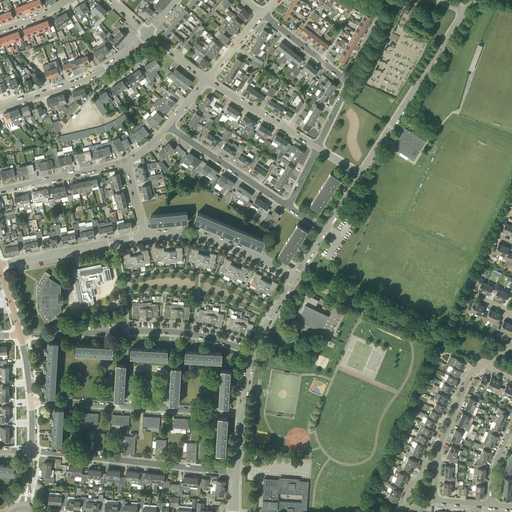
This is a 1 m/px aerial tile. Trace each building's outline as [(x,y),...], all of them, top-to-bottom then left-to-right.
[(33,0),(34,1),(37,8),(43,6),(40,0),(33,0)] [(88,8),(91,6),(91,3),(89,0),(88,0),(80,5),(86,16),(86,17),(89,15),(87,12),(90,11),(88,8)] [(156,0),(155,2),(156,3),(154,6),(161,12),(170,0),(156,0)] [(197,5),(197,4),(192,0),(188,5),(193,9),(195,11),(199,6),(197,5)] [(335,13),(337,10),(339,6),(343,1),(341,0),(335,0),(332,7),(335,9),(333,12),(330,17),(332,18),(335,13)] [(34,1),(28,3),(30,10),(37,8),(34,1)] [(343,1),(339,6),(344,9),(342,14),(348,4),(343,1)] [(17,2),(14,4),(18,15),(24,13),(22,5),(19,6),(17,2)] [(289,7),(295,10),(298,5),(292,2),(289,7)] [(30,10),(28,3),(22,5),(24,13),(30,10)] [(95,15),(103,7),(98,3),(96,5),(94,4),(91,7),(92,8),(90,11),(92,12),(90,14),(93,17),(95,15)] [(240,11),(238,14),(245,20),(249,15),(245,11),(246,11),(243,8),(238,4),(236,7),(240,11)] [(350,13),(353,7),(348,4),(342,14),(345,16),(344,17),(347,18),(350,13)] [(74,8),(77,14),(79,12),(82,18),(86,16),(80,5),(74,8)] [(14,18),(10,6),(7,8),(8,11),(5,13),(8,20),(14,18)] [(103,16),(105,14),(107,12),(103,7),(95,15),(98,19),(94,24),(97,27),(105,18),(103,16)] [(154,12),(148,7),(146,10),(144,8),(140,12),(142,14),(143,13),(149,18),(150,17),(149,17),(154,12)] [(292,16),(295,10),(289,7),(286,12),(292,16)] [(363,13),(359,10),(355,8),(352,14),(360,19),(361,17),(355,13),(356,12),(362,15),(363,13)] [(187,20),(190,15),(184,9),(180,14),(185,18),(187,20)] [(237,29),(241,24),(235,18),(237,16),(228,9),(226,12),(232,17),(228,21),(237,29)] [(67,12),(61,15),(64,22),(66,26),(72,23),(67,12)] [(292,23),(295,19),(295,18),(292,16),(286,12),(283,18),(292,23)] [(176,19),(181,23),(185,18),(180,14),(176,19)] [(365,14),(362,20),(368,23),(371,17),(365,14)] [(64,22),(61,15),(55,19),(60,29),(66,26),(64,22)] [(172,24),(177,28),(181,23),(176,19),(172,24)] [(219,26),(221,28),(225,31),(227,29),(233,34),(237,29),(228,21),(225,19),(223,22),(221,24),(219,26)] [(364,29),(368,23),(362,20),(360,23),(353,19),(351,21),(355,23),(358,25),(364,29)] [(44,30),(48,28),(49,32),(52,31),(51,27),(48,20),(42,22),(44,30)] [(79,23),(78,21),(74,24),(79,32),(83,29),(79,23)] [(36,25),(38,32),(42,31),(44,30),(42,22),(36,25)] [(116,23),(114,25),(117,28),(112,34),(111,34),(120,42),(126,36),(118,29),(120,27),(116,23)] [(306,36),(310,30),(312,27),(307,23),(305,26),(305,27),(301,32),(306,36)] [(168,28),(173,32),(177,28),(172,24),(168,28)] [(38,32),(36,25),(29,27),(32,34),(38,32)] [(106,41),(101,33),(99,31),(95,25),(92,27),(94,29),(95,29),(97,32),(96,33),(97,35),(98,34),(99,35),(98,35),(101,38),(104,42),(106,41)] [(319,32),(321,30),(324,26),(322,25),(319,28),(310,39),(315,43),(319,38),(322,34),(319,32)] [(361,35),(364,29),(358,25),(355,31),(361,35)] [(109,31),(106,34),(104,31),(105,31),(101,26),(98,29),(101,33),(102,33),(105,37),(107,36),(108,37),(108,38),(116,46),(120,42),(111,34),(112,34),(109,31)] [(312,27),(310,30),(306,36),(310,39),(319,28),(317,26),(315,28),(313,26),(312,27)] [(23,29),(27,40),(30,39),(29,36),(32,34),(29,27),(23,29)] [(175,34),(173,32),(168,28),(164,33),(169,37),(171,39),(175,34)] [(226,32),(225,31),(221,28),(219,31),(220,32),(217,36),(219,38),(219,39),(225,43),(229,38),(224,34),(226,32)] [(260,34),(266,38),(269,32),(263,29),(260,34)] [(20,43),(23,42),(19,31),(12,33),(15,41),(19,39),(20,43)] [(48,38),(48,39),(49,42),(58,38),(55,31),(52,32),(53,35),(51,35),(51,37),(48,38)] [(357,40),(361,35),(355,31),(352,37),(357,40)] [(15,41),(12,33),(6,36),(9,43),(15,41)] [(266,38),(260,34),(257,40),(263,43),(266,38)] [(9,43),(6,36),(0,38),(3,45),(9,43)] [(354,46),(357,40),(352,37),(348,43),(354,46)] [(320,47),(324,42),(319,38),(315,43),(320,47)] [(263,43),(257,40),(254,45),(259,48),(263,43)] [(351,52),(354,46),(348,43),(347,45),(343,43),(343,44),(337,40),(335,43),(338,44),(341,46),(345,48),(351,52)] [(90,52),(93,50),(90,46),(88,41),(85,43),(87,47),(90,52)] [(205,55),(207,53),(213,58),(217,53),(211,48),(208,46),(206,48),(203,46),(203,47),(196,41),(193,45),(194,46),(205,55)] [(221,48),(215,42),(215,43),(212,41),(211,43),(213,45),(211,48),(217,53),(221,48)] [(277,47),(275,49),(276,49),(275,50),(280,54),(282,51),(286,46),(281,42),(277,47)] [(329,46),(324,42),(320,47),(325,51),(329,46)] [(100,48),(104,55),(110,51),(105,43),(102,45),(103,46),(100,48)] [(477,44),(470,69),(474,70),(481,45),(477,44)] [(249,53),(254,56),(256,54),(259,55),(262,50),(259,48),(254,45),(249,53)] [(194,52),(200,57),(197,61),(205,68),(209,62),(203,57),(205,56),(205,55),(194,46),(191,49),(195,52),(194,52)] [(282,51),(285,53),(278,62),(281,64),(292,50),(286,46),(282,51)] [(98,59),(104,55),(100,48),(97,50),(96,49),(93,51),(98,59)] [(338,52),(341,54),(347,58),(351,52),(345,48),(342,54),(338,52)] [(292,50),(281,64),(279,67),(281,68),(288,60),(290,57),(293,59),(297,54),(292,50)] [(84,56),(81,58),(84,65),(90,63),(87,55),(86,51),(83,52),(84,56)] [(75,52),(72,53),(74,57),(75,60),(78,67),(84,65),(81,58),(78,59),(75,52)] [(347,58),(341,54),(338,52),(336,56),(339,58),(338,60),(344,63),(347,58)] [(297,54),(293,59),(290,63),(294,65),(290,70),(292,71),(290,74),(292,76),(293,75),(295,74),(299,68),(296,66),(298,64),(302,59),(297,54)] [(263,62),(254,56),(253,59),(261,65),(263,62)] [(156,58),(150,62),(156,71),(161,67),(160,64),(156,58)] [(246,63),(243,62),(237,58),(234,63),(240,67),(242,68),(246,63)] [(69,62),(66,63),(64,59),(61,61),(63,64),(66,72),(72,70),(69,62)] [(260,68),(261,65),(253,59),(251,62),(260,68)] [(56,62),(49,64),(51,69),(54,76),(60,74),(57,67),(60,66),(58,60),(55,61),(56,62)] [(78,67),(75,60),(69,62),(72,70),(78,67)] [(145,66),(149,71),(151,70),(153,73),(156,71),(150,62),(145,66)] [(276,70),(279,65),(274,62),(271,66),(276,70)] [(231,69),(237,72),(240,67),(234,63),(231,69)] [(307,63),(302,70),(301,70),(306,75),(309,72),(313,67),(307,63)] [(51,69),(48,70),(47,70),(45,64),(42,65),(45,71),(47,79),(54,76),(51,69)] [(313,67),(309,72),(306,75),(311,78),(307,84),(310,86),(314,80),(312,78),(313,76),(314,76),(318,71),(313,67)] [(139,82),(145,78),(145,77),(140,69),(134,73),(139,82)] [(167,75),(169,77),(175,82),(181,73),(176,69),(173,72),(170,70),(167,75)] [(228,74),(234,77),(236,79),(238,76),(239,77),(243,79),(242,80),(246,82),(249,77),(245,74),(244,77),(240,74),(237,72),(231,69),(228,74)] [(38,77),(33,72),(32,74),(31,72),(30,71),(28,74),(30,76),(32,78),(39,85),(44,83),(38,77)] [(140,82),(139,82),(134,73),(127,77),(133,86),(131,87),(137,96),(137,97),(140,95),(135,88),(138,86),(137,84),(140,82)] [(187,77),(181,73),(175,82),(180,86),(187,77)] [(15,74),(5,77),(7,83),(10,82),(12,88),(19,86),(16,78),(15,74)] [(28,74),(23,75),(27,88),(32,87),(30,79),(32,78),(30,76),(28,74)] [(236,79),(234,77),(228,74),(225,79),(230,83),(233,84),(236,79)] [(186,90),(189,86),(190,85),(189,85),(192,81),(187,77),(180,86),(182,87),(186,90)] [(117,84),(121,90),(127,87),(125,84),(125,83),(123,80),(117,84)] [(331,82),(327,87),(333,91),(336,86),(331,82)] [(117,84),(111,88),(113,91),(115,94),(121,90),(117,84)] [(250,95),(253,89),(248,85),(244,91),(250,95)] [(137,96),(131,87),(127,90),(133,99),(137,96)] [(255,87),(254,89),(253,89),(250,95),(256,98),(259,92),(256,90),(257,89),(255,87)] [(267,92),(262,89),(259,92),(256,98),(261,102),(265,96),(266,94),(269,96),(273,89),(270,87),(267,92)] [(330,96),(333,91),(327,87),(324,93),(330,96)] [(82,93),(83,97),(87,96),(87,94),(91,96),(93,93),(89,89),(86,90),(86,89),(85,88),(76,90),(77,93),(79,93),(80,94),(82,93)] [(169,88),(167,91),(175,97),(178,100),(180,97),(175,93),(169,88)] [(180,97),(182,95),(183,93),(178,89),(176,91),(175,93),(180,97)] [(273,109),(276,103),(278,100),(272,96),(276,91),(273,89),(269,96),(272,97),(267,105),(273,109)] [(75,99),(81,97),(83,97),(82,93),(80,94),(79,93),(77,93),(76,90),(72,91),(72,93),(73,98),(75,99)] [(107,100),(109,102),(112,100),(110,98),(110,97),(109,95),(106,91),(100,95),(102,99),(104,102),(107,100)] [(167,91),(165,93),(168,95),(164,100),(171,107),(176,102),(173,99),(175,97),(167,91)] [(321,91),(317,96),(321,98),(320,99),(323,101),(324,100),(327,101),(330,96),(324,93),(321,91)] [(64,94),(58,95),(61,107),(69,115),(80,104),(76,100),(66,110),(63,106),(62,103),(66,101),(64,94)] [(55,110),(59,109),(59,111),(62,110),(61,107),(58,95),(52,98),(55,110)] [(276,103),(273,109),(278,112),(287,98),(288,97),(285,95),(282,101),(281,101),(279,105),(276,103)] [(203,102),(209,106),(212,108),(215,102),(207,96),(203,102)] [(284,116),(288,110),(290,107),(287,105),(288,105),(286,104),(290,98),(288,97),(287,98),(278,112),(284,116)] [(49,106),(50,106),(51,110),(54,110),(55,110),(52,98),(47,99),(49,106)] [(159,105),(157,108),(164,114),(166,111),(167,112),(171,107),(164,100),(162,99),(160,102),(158,100),(155,102),(159,105)] [(212,108),(209,106),(203,102),(199,108),(205,111),(203,114),(210,118),(212,116),(208,113),(212,108)] [(31,116),(30,113),(31,112),(28,105),(22,107),(21,107),(25,118),(31,116)] [(214,109),(220,113),(221,112),(223,108),(217,105),(214,109)] [(227,120),(230,114),(234,109),(228,105),(225,111),(223,113),(221,112),(220,113),(215,121),(218,123),(221,117),(227,120)] [(35,119),(42,117),(41,114),(46,113),(45,109),(42,110),(41,106),(35,108),(36,112),(33,113),(34,115),(35,119)] [(322,110),(316,106),(313,111),(318,115),(322,110)] [(13,120),(17,124),(18,125),(21,123),(19,120),(18,117),(21,115),(19,108),(10,111),(12,120),(13,120)] [(150,114),(152,116),(158,122),(163,117),(162,116),(164,114),(157,108),(155,110),(154,109),(150,114)] [(234,109),(230,114),(236,118),(240,112),(234,109)] [(293,113),(288,110),(284,116),(290,119),(293,113)] [(6,113),(3,113),(5,119),(4,119),(7,127),(17,124),(13,120),(12,120),(10,111),(9,112),(8,111),(7,112),(6,113)] [(313,111),(309,117),(315,120),(318,115),(313,111)] [(192,118),(201,124),(204,119),(208,121),(210,118),(203,114),(201,116),(196,113),(192,118)] [(44,116),(46,124),(48,123),(52,122),(50,116),(49,114),(46,115),(44,116)] [(144,117),(142,119),(150,129),(153,126),(154,127),(158,122),(152,116),(150,114),(145,119),(144,117)] [(241,121),(240,124),(245,127),(247,124),(250,119),(245,115),(241,121)] [(61,128),(68,120),(66,118),(64,116),(59,122),(61,128)] [(309,117),(306,122),(312,125),(315,120),(309,117)] [(201,124),(192,118),(188,124),(197,130),(201,124)] [(150,129),(142,119),(139,121),(140,122),(135,126),(143,136),(148,132),(147,131),(150,129)] [(247,124),(245,127),(244,129),(249,132),(247,134),(250,136),(253,132),(255,129),(252,127),(255,122),(250,119),(247,124)] [(56,134),(61,128),(59,122),(59,120),(52,122),(56,134)] [(312,125),(306,122),(303,127),(309,131),(312,125)] [(257,131),(256,133),(256,134),(261,137),(262,134),(266,128),(261,125),(257,131)] [(143,136),(135,126),(130,131),(131,132),(129,134),(133,141),(137,139),(137,140),(143,136)] [(396,150),(406,156),(413,161),(426,141),(403,127),(393,143),(398,147),(396,150)] [(262,134),(261,137),(260,138),(265,141),(263,144),(266,146),(269,141),(266,140),(271,132),(266,128),(262,134)] [(217,133),(214,137),(210,142),(216,146),(220,141),(222,143),(227,135),(229,131),(227,130),(225,134),(224,133),(222,137),(217,133)] [(125,133),(119,136),(124,148),(131,145),(130,143),(133,141),(129,134),(126,135),(125,133)] [(214,137),(209,133),(205,139),(210,142),(214,137)] [(222,143),(225,144),(221,149),(226,153),(232,145),(233,143),(227,140),(230,137),(227,135),(222,143)] [(276,135),(273,140),(279,144),(282,138),(276,135)] [(124,148),(119,136),(111,141),(111,142),(114,151),(118,149),(118,150),(124,148)] [(275,159),(273,163),(276,164),(278,161),(279,159),(281,160),(282,158),(284,155),(284,154),(287,149),(284,147),(288,142),(282,138),(279,144),(277,147),(281,150),(278,154),(279,154),(276,158),(277,158),(275,159)] [(111,142),(111,141),(110,139),(107,139),(108,141),(101,143),(105,155),(111,153),(111,152),(114,151),(111,142)] [(17,142),(17,141),(14,144),(20,151),(23,149),(21,146),(17,142)] [(97,152),(94,153),(95,159),(100,158),(100,156),(105,155),(101,143),(95,145),(96,149),(97,152)] [(175,153),(173,150),(174,149),(169,143),(164,147),(169,153),(172,156),(175,153)] [(231,156),(235,151),(238,152),(242,145),(240,143),(238,146),(237,148),(232,145),(226,153),(231,156)] [(176,150),(183,157),(184,155),(185,153),(186,152),(182,150),(178,145),(176,147),(177,149),(176,150)] [(244,146),(242,145),(238,152),(240,154),(236,160),(242,163),(247,155),(242,152),(245,147),(244,146)] [(66,164),(63,152),(63,150),(57,152),(57,150),(56,147),(52,148),(54,155),(57,168),(61,167),(61,165),(66,164)] [(158,157),(161,160),(158,163),(165,172),(168,169),(162,160),(165,158),(164,158),(169,153),(164,147),(159,152),(162,155),(158,157)] [(295,154),(300,157),(304,151),(298,148),(295,154)] [(75,160),(74,154),(73,150),(63,152),(66,164),(73,163),(72,161),(75,160)] [(83,152),(85,160),(90,159),(90,160),(95,159),(94,153),(91,154),(90,150),(83,152)] [(85,160),(83,152),(74,154),(75,160),(78,160),(79,161),(85,160)] [(297,163),(300,157),(295,154),(292,152),(288,157),(284,155),(282,158),(290,162),(291,160),(297,163)] [(189,166),(191,163),(195,156),(189,153),(187,156),(184,155),(183,157),(180,161),(182,163),(183,162),(189,166)] [(253,163),(255,160),(258,156),(255,154),(252,158),(247,155),(242,163),(247,167),(251,161),(253,163)] [(47,168),(48,168),(52,167),(52,169),(57,168),(54,155),(45,157),(47,168)] [(196,167),(195,169),(194,171),(197,172),(201,166),(198,164),(201,160),(195,156),(191,163),(189,166),(192,167),(194,165),(196,167)] [(45,157),(35,160),(36,163),(37,169),(40,168),(40,170),(47,168),(45,157)] [(303,165),(306,160),(301,157),(298,162),(303,165)] [(287,167),(285,170),(290,173),(294,168),(288,164),(290,162),(282,158),(281,160),(284,163),(283,165),(287,167)] [(139,173),(146,171),(149,171),(161,168),(157,162),(150,163),(149,163),(145,164),(144,165),(137,167),(139,173)] [(263,166),(257,162),(256,164),(252,170),(258,174),(261,168),(263,166)] [(26,165),(28,173),(34,171),(34,170),(37,169),(36,163),(33,163),(26,165)] [(203,167),(201,166),(197,172),(199,174),(200,172),(206,176),(207,174),(212,167),(206,164),(203,167)] [(17,170),(19,176),(23,175),(23,174),(28,173),(26,165),(20,166),(20,170),(17,170)] [(213,178),(212,180),(210,182),(213,184),(217,177),(215,175),(217,171),(212,167),(207,174),(213,178)] [(7,169),(9,177),(14,176),(14,177),(19,176),(17,170),(14,171),(13,168),(7,169)] [(267,172),(261,168),(258,174),(263,178),(267,172)] [(2,179),(9,177),(7,169),(0,170),(0,177),(2,177),(2,179)] [(285,170),(282,175),(287,178),(290,173),(285,170)] [(149,171),(146,171),(139,173),(140,179),(148,178),(150,177),(151,180),(157,179),(156,175),(156,174),(150,175),(149,171)] [(102,178),(103,184),(110,183),(121,180),(119,173),(112,175),(110,175),(107,179),(105,180),(104,178),(102,178)] [(276,179),(278,180),(284,184),(287,178),(282,175),(279,173),(276,179)] [(326,181),(335,187),(340,179),(331,173),(326,181)] [(217,177),(213,184),(215,185),(217,183),(219,184),(219,185),(222,188),(224,185),(228,178),(222,175),(220,178),(217,177)] [(97,178),(90,180),(92,187),(99,185),(97,178)] [(144,193),(151,191),(154,190),(153,187),(159,186),(158,182),(164,181),(163,178),(161,178),(157,179),(151,180),(152,184),(149,184),(142,186),(144,193)] [(224,185),(227,188),(230,189),(234,182),(228,178),(224,185)] [(284,184),(278,180),(276,179),(275,180),(273,184),(281,189),(284,184)] [(92,187),(90,180),(84,181),(85,188),(86,195),(89,194),(88,191),(92,191),(92,187)] [(110,183),(111,189),(113,189),(123,187),(121,180),(110,183)] [(78,190),(79,193),(83,192),(84,196),(86,195),(85,188),(84,181),(77,183),(78,190)] [(320,189),(330,195),(335,187),(326,181),(320,189)] [(72,191),(72,194),(73,194),(79,193),(78,190),(77,183),(70,184),(72,191)] [(58,187),(60,194),(61,198),(67,197),(68,201),(71,201),(70,195),(67,195),(66,192),(67,192),(65,185),(58,187)] [(225,201),(228,204),(232,198),(231,197),(233,195),(236,197),(238,194),(241,196),(245,190),(239,186),(235,192),(232,190),(231,193),(225,201)] [(61,198),(60,194),(58,187),(51,189),(53,196),(54,198),(51,199),(53,205),(55,204),(54,199),(61,198)] [(325,203),(330,195),(320,189),(315,197),(325,203)] [(47,203),(48,202),(49,202),(49,205),(53,205),(51,199),(48,199),(48,197),(47,190),(40,191),(42,202),(47,201),(47,203)] [(154,190),(151,191),(144,193),(145,199),(152,197),(155,196),(156,200),(166,197),(165,193),(158,195),(157,193),(155,193),(154,190)] [(221,199),(225,201),(231,193),(228,191),(227,190),(221,199)] [(245,190),(241,196),(239,199),(242,201),(244,202),(242,205),(246,208),(250,202),(248,200),(252,194),(245,190)] [(33,193),(35,200),(35,202),(33,203),(34,209),(37,208),(36,206),(43,205),(42,202),(40,191),(33,193)] [(124,192),(114,194),(113,194),(113,195),(114,201),(118,200),(125,198),(124,192)] [(34,211),(34,209),(33,203),(30,204),(28,194),(21,195),(23,202),(24,210),(25,212),(34,211)] [(23,202),(21,195),(14,197),(16,204),(23,202)] [(256,197),(252,204),(253,204),(252,204),(258,208),(256,210),(257,211),(258,208),(263,202),(256,197)] [(320,211),(322,207),(325,203),(315,197),(310,204),(320,211)] [(118,200),(120,207),(127,205),(125,198),(118,200)] [(252,204),(250,202),(246,208),(243,213),(245,215),(251,207),(252,204),(253,204),(252,204)] [(263,202),(258,208),(257,211),(263,215),(260,219),(258,222),(260,224),(270,209),(268,208),(269,206),(263,202)] [(277,219),(279,215),(280,213),(278,212),(278,211),(278,210),(277,209),(276,209),(275,209),(275,210),(271,215),(268,213),(264,219),(267,221),(269,219),(274,222),(272,225),(275,227),(279,220),(277,219)] [(187,212),(179,213),(180,222),(188,221),(187,212)] [(202,224),(206,216),(197,212),(194,221),(202,224)] [(179,213),(169,214),(170,223),(180,222),(179,213)] [(16,217),(15,214),(11,215),(5,216),(6,218),(3,219),(0,219),(0,226),(7,225),(8,225),(6,220),(10,219),(16,217)] [(170,223),(169,214),(159,215),(160,224),(170,223)] [(151,225),(160,224),(159,215),(151,215),(151,225)] [(206,216),(202,224),(211,228),(214,219),(206,216)] [(214,219),(211,228),(219,231),(223,223),(214,219)] [(507,233),(511,225),(508,223),(509,221),(504,219),(501,225),(504,226),(502,231),(507,233)] [(106,227),(105,223),(104,221),(98,223),(98,225),(100,235),(107,234),(106,227)] [(124,223),(126,230),(133,228),(131,221),(124,223)] [(112,225),(112,222),(111,222),(105,223),(106,227),(107,234),(114,232),(112,225)] [(86,225),(79,226),(79,223),(76,223),(77,229),(80,229),(80,232),(82,239),(88,238),(87,230),(86,225)] [(126,230),(124,223),(117,224),(119,231),(126,230)] [(223,223),(219,231),(227,235),(231,226),(223,223)] [(49,235),(50,238),(51,245),(58,244),(56,237),(59,236),(57,227),(57,226),(56,224),(53,225),(54,231),(52,232),(49,235)] [(302,238),(303,238),(307,231),(303,228),(303,227),(302,227),(298,224),(293,232),(302,238)] [(15,231),(11,231),(9,225),(8,225),(7,225),(0,226),(0,234),(6,233),(7,236),(9,235),(16,234),(15,231)] [(70,241),(68,234),(67,231),(61,232),(60,227),(59,227),(59,226),(58,226),(57,226),(57,227),(59,236),(61,236),(63,243),(70,241)] [(231,226),(227,235),(236,239),(239,230),(231,226)] [(87,230),(88,238),(95,236),(94,229),(87,230)] [(239,230),(236,239),(244,242),(248,233),(239,230)] [(293,232),(288,240),(297,246),(302,238),(293,232)] [(77,240),(75,233),(68,234),(70,241),(77,240)] [(248,233),(244,242),(253,246),(256,237),(248,233)] [(37,237),(36,238),(36,234),(30,236),(30,238),(32,249),(39,248),(38,241),(37,237)] [(12,246),(13,253),(20,252),(18,242),(21,241),(19,235),(16,236),(17,240),(14,240),(15,242),(11,242),(12,246)] [(265,240),(256,237),(253,246),(261,249),(265,240)] [(30,238),(23,240),(24,243),(25,250),(32,249),(30,238)] [(51,245),(50,238),(43,240),(44,247),(51,245)] [(292,254),(293,253),(297,246),(288,240),(283,248),(292,254)] [(493,256),(498,258),(500,254),(504,246),(498,244),(496,248),(490,246),(487,251),(491,253),(494,254),(493,256)] [(502,258),(507,260),(510,254),(507,253),(509,248),(504,246),(500,254),(503,256),(502,258)] [(287,262),(289,259),(292,254),(283,248),(277,256),(287,262)] [(195,265),(198,253),(199,250),(192,249),(189,261),(195,263),(195,265)] [(141,251),(142,254),(144,266),(145,265),(144,264),(150,262),(148,250),(141,251)] [(133,268),(130,256),(130,253),(123,255),(126,268),(132,266),(133,268)] [(201,266),(204,255),(198,253),(195,265),(201,266)] [(210,253),(209,256),(207,268),(207,266),(213,267),(217,255),(210,253)] [(144,266),(142,254),(136,255),(139,267),(144,266)] [(130,256),(133,268),(139,267),(136,255),(130,256)] [(209,256),(204,255),(201,266),(207,268),(209,256)] [(220,270),(226,273),(230,264),(232,261),(226,258),(220,270)] [(80,271),(78,271),(72,272),(74,280),(72,280),(76,302),(79,301),(80,308),(95,305),(93,296),(95,295),(94,288),(96,288),(95,286),(103,284),(102,282),(112,280),(109,268),(109,265),(102,267),(101,264),(79,268),(80,271)] [(225,275),(231,277),(236,267),(230,264),(226,273),(225,275)] [(237,278),(243,281),(248,269),(242,266),(241,269),(237,278)] [(236,280),(237,278),(241,269),(236,267),(231,277),(236,280)] [(41,312),(40,313),(47,323),(57,316),(55,314),(62,310),(61,300),(64,300),(64,293),(61,293),(61,284),(54,280),(56,278),(46,271),(39,281),(40,282),(39,284),(38,283),(37,285),(37,295),(38,295),(38,300),(37,300),(37,310),(39,312),(40,311),(41,312)] [(250,285),(256,287),(256,288),(261,279),(262,276),(256,273),(250,285)] [(483,292),(487,284),(484,282),(485,280),(480,278),(477,284),(480,285),(478,290),(483,292)] [(255,289),(261,292),(266,281),(261,279),(256,288),(256,287),(255,289)] [(266,294),(267,293),(271,284),(266,281),(261,292),(266,294)] [(272,281),(271,284),(267,293),(273,296),(278,284),(272,281)] [(493,291),(496,285),(491,283),(490,285),(487,284),(483,292),(489,295),(491,290),(493,291)] [(499,299),(503,291),(500,290),(501,287),(496,285),(493,291),(496,292),(494,297),(499,299)] [(506,292),(503,291),(499,299),(505,302),(507,297),(510,298),(511,292),(507,290),(506,292)] [(300,308),(303,310),(335,325),(338,319),(339,320),(343,312),(333,307),(329,315),(315,308),(319,300),(307,295),(300,308)] [(472,312),(475,313),(479,304),(474,302),(471,307),(469,306),(466,312),(471,314),(472,312)] [(479,304),(475,313),(478,314),(477,316),(482,319),(485,313),(482,312),(484,307),(479,304)] [(207,311),(206,310),(200,309),(197,322),(204,323),(204,320),(207,311)] [(210,322),(213,310),(207,309),(206,310),(207,311),(204,320),(210,322)] [(485,313),(482,319),(487,321),(488,319),(491,320),(495,312),(490,309),(487,314),(485,313)] [(218,313),(219,311),(213,310),(210,322),(216,323),(218,313)] [(330,336),(335,325),(303,310),(298,320),(323,333),(323,332),(330,335),(329,336),(330,336)] [(495,312),(491,320),(494,321),(493,324),(498,326),(499,325),(501,320),(498,319),(500,314),(495,312)] [(221,327),(224,316),(224,315),(218,313),(216,323),(215,326),(221,327)] [(236,319),(230,317),(226,329),(232,331),(233,328),(236,319)] [(239,330),(243,319),(237,317),(236,319),(233,328),(239,330)] [(247,323),(248,323),(248,321),(243,319),(239,330),(244,332),(247,323)] [(501,326),(499,325),(498,326),(496,330),(501,333),(502,330),(505,332),(509,323),(504,321),(501,326)] [(247,323),(244,332),(243,335),(250,337),(254,325),(248,323),(247,323)] [(57,360),(58,351),(59,342),(49,341),(49,349),(48,348),(47,348),(45,348),(44,349),(44,350),(44,352),(45,352),(46,352),(47,352),(48,352),(48,359),(57,360)] [(76,354),(85,354),(86,345),(77,344),(76,354)] [(95,345),(86,345),(85,354),(95,355),(95,345)] [(95,355),(104,355),(104,346),(95,345),(95,355)] [(113,346),(104,346),(104,355),(113,356),(113,346)] [(131,357),(140,357),(140,348),(131,347),(131,357)] [(149,349),(140,348),(140,357),(149,358),(149,349)] [(149,358),(158,358),(158,349),(149,349),(149,358)] [(168,350),(158,349),(158,358),(167,359),(168,350)] [(185,360),(194,360),(195,351),(186,351),(185,360)] [(204,352),(195,351),(194,360),(203,361),(204,352)] [(203,361),(212,362),(213,352),(204,352),(203,361)] [(222,353),(213,352),(212,362),(221,362),(222,353)] [(456,368),(457,366),(463,368),(465,363),(453,357),(450,366),(453,367),(456,368)] [(56,378),(57,369),(57,360),(48,359),(47,367),(47,366),(45,366),(44,366),(43,367),(43,368),(42,370),(44,370),(45,370),(46,370),(47,370),(47,378),(56,378)] [(116,373),(125,373),(126,364),(117,364),(116,373)] [(171,375),(181,375),(181,367),(172,367),(171,375)] [(452,377),(452,376),(453,374),(459,376),(462,371),(456,368),(453,367),(452,370),(450,369),(449,372),(447,371),(446,374),(448,375),(452,377)] [(221,370),(221,379),(230,379),(230,370),(221,370)] [(125,373),(116,373),(116,382),(125,382),(125,373)] [(181,375),(171,375),(171,385),(180,386),(181,375)] [(448,384),(449,382),(455,384),(457,379),(452,376),(452,377),(448,375),(446,380),(440,378),(439,380),(441,382),(444,383),(448,384)] [(481,386),(484,387),(486,382),(488,377),(485,376),(484,376),(483,376),(480,381),(478,380),(475,386),(480,388),(481,386)] [(55,396),(56,387),(56,378),(47,378),(46,385),(45,385),(44,384),(43,385),(42,385),(41,386),(41,388),(43,388),(44,389),(45,389),(45,388),(46,388),(46,396),(55,396)] [(489,383),(486,382),(484,387),(483,388),(486,389),(487,387),(492,389),(496,379),(493,378),(493,379),(491,378),(489,383)] [(229,388),(230,379),(221,379),(220,388),(229,388)] [(499,395),(501,389),(499,388),(501,382),(499,382),(500,381),(496,379),(492,389),(495,391),(494,393),(499,395)] [(115,391),(124,391),(125,382),(116,382),(115,391)] [(0,393),(2,393),(9,393),(9,387),(3,387),(3,384),(0,383),(0,393)] [(444,383),(441,388),(450,392),(452,386),(448,384),(444,383)] [(170,394),(179,395),(180,386),(171,385),(170,394)] [(501,389),(499,395),(504,397),(505,395),(507,396),(511,386),(509,385),(508,385),(506,385),(504,390),(501,389)] [(220,388),(219,397),(229,397),(229,388),(220,388)] [(124,391),(115,391),(114,400),(124,401),(124,391)] [(179,395),(170,394),(169,403),(179,404),(179,395)] [(449,398),(440,394),(438,399),(440,401),(446,403),(449,398)] [(467,403),(475,406),(477,401),(478,402),(480,399),(474,396),(473,399),(470,397),(467,403)] [(228,407),(229,397),(219,397),(219,406),(228,407)] [(439,403),(440,401),(438,399),(434,398),(433,401),(436,402),(434,407),(436,408),(442,411),(445,406),(439,403)] [(475,406),(467,403),(465,408),(468,409),(467,412),(473,414),(474,412),(473,411),(475,406)] [(435,411),(436,408),(434,407),(430,406),(428,408),(432,410),(429,415),(438,419),(440,414),(435,411)] [(54,418),(53,426),(63,426),(64,408),(55,407),(54,415),(53,415),(52,414),(51,414),(50,415),(49,416),(49,418),(51,418),(52,418),(53,418),(54,418)] [(495,416),(505,420),(508,415),(506,414),(507,411),(499,407),(496,412),(500,414),(498,417),(495,416)] [(82,412),(81,422),(90,423),(90,413),(82,413),(82,412)] [(473,414),(467,412),(466,415),(463,413),(460,418),(468,422),(470,417),(471,417),(473,414)] [(98,423),(99,413),(98,413),(98,414),(90,413),(90,423),(98,423)] [(113,413),(112,424),(120,424),(121,415),(113,414),(113,413)] [(9,420),(9,414),(2,414),(2,417),(0,417),(0,423),(0,424),(0,421),(2,421),(2,420),(9,420)] [(129,414),(129,415),(121,415),(120,424),(129,425),(129,414)] [(143,415),(142,426),(151,426),(152,417),(144,416),(144,415),(143,415)] [(151,426),(159,427),(160,416),(160,417),(152,417),(151,426)] [(503,425),(505,420),(495,416),(493,421),(496,422),(503,425)] [(174,418),(174,417),(174,428),(182,428),(182,418),(174,418)] [(218,417),(218,426),(227,427),(228,418),(218,417)] [(190,418),(190,419),(182,418),(182,428),(190,429),(191,418),(190,418)] [(436,421),(427,418),(425,423),(429,425),(433,427),(436,421)] [(460,428),(466,430),(469,431),(472,423),(468,422),(460,418),(458,423),(461,425),(460,428)] [(425,433),(431,435),(433,430),(427,427),(429,425),(425,423),(422,422),(419,430),(425,433)] [(503,425),(496,422),(494,428),(492,427),(491,430),(497,433),(499,430),(500,431),(503,425)] [(62,444),(62,435),(63,426),(53,426),(53,433),(52,433),(51,433),(50,433),(48,433),(48,435),(49,436),(50,437),(51,437),(52,437),(53,436),(52,444),(62,444)] [(227,436),(227,427),(218,426),(217,435),(227,436)] [(466,430),(460,428),(459,430),(456,429),(453,434),(461,437),(463,432),(464,433),(466,430)] [(486,437),(489,438),(496,441),(498,436),(496,435),(497,433),(491,430),(489,429),(486,437)] [(424,436),(425,433),(419,430),(415,438),(412,437),(421,441),(427,444),(429,438),(424,436)] [(94,441),(104,441),(105,433),(95,432),(94,441)] [(131,436),(126,436),(125,444),(135,445),(135,436),(136,436),(137,433),(132,433),(131,436)] [(461,437),(453,434),(451,439),(457,442),(455,444),(461,447),(462,444),(459,442),(461,437)] [(217,435),(217,444),(226,445),(227,436),(217,435)] [(496,441),(489,438),(486,437),(483,436),(481,441),(482,442),(481,444),(489,448),(490,445),(493,447),(496,441)] [(412,446),(423,452),(426,446),(420,444),(421,441),(412,437),(411,440),(414,441),(412,446)] [(166,448),(166,440),(156,439),(156,447),(166,448)] [(104,450),(104,441),(94,441),(94,449),(93,449),(105,450),(104,450)] [(196,451),(197,443),(187,442),(187,451),(196,451)] [(124,452),(124,453),(135,453),(134,453),(135,445),(125,444),(125,452),(124,452)] [(226,454),(226,445),(217,444),(216,454),(226,454)] [(460,450),(461,447),(455,444),(454,447),(451,446),(449,451),(456,454),(459,449),(460,450)] [(481,454),(488,457),(490,452),(488,451),(489,448),(481,444),(480,447),(483,449),(481,454)] [(406,453),(413,456),(414,453),(421,457),(423,452),(412,446),(409,451),(407,450),(406,453)] [(154,456),(166,457),(166,456),(165,456),(166,448),(156,447),(155,456),(154,456)] [(185,459),(197,460),(196,460),(196,451),(187,451),(186,459),(185,459)] [(456,454),(449,451),(447,456),(446,458),(449,460),(449,462),(455,463),(458,463),(458,458),(455,457),(456,454)] [(411,459),(413,456),(406,453),(405,456),(403,461),(415,466),(417,461),(411,459)] [(488,457),(481,454),(478,459),(477,459),(476,461),(477,462),(476,465),(483,465),(485,462),(488,457)] [(403,471),(404,468),(412,471),(415,466),(403,461),(400,466),(398,465),(397,468),(403,471)] [(445,471),(453,471),(454,466),(455,466),(455,463),(449,462),(449,465),(445,465),(445,471)] [(5,465),(5,474),(14,475),(14,466),(6,465),(5,465)] [(75,474),(76,466),(70,465),(69,471),(66,471),(65,477),(68,477),(69,473),(75,474)] [(477,473),(477,474),(485,474),(486,469),(482,468),(483,465),(476,465),(474,465),(473,473),(477,473)] [(84,480),(85,474),(82,474),(83,466),(76,466),(75,474),(82,474),(81,480),(84,480)] [(408,476),(402,473),(403,471),(397,468),(393,476),(397,477),(405,481),(408,476)] [(50,476),(51,470),(43,469),(42,475),(46,475),(45,478),(54,479),(54,476),(50,476)] [(94,477),(95,469),(88,469),(88,474),(85,474),(84,480),(87,481),(88,476),(94,477)] [(103,483),(104,473),(101,473),(101,470),(95,469),(94,477),(94,480),(100,480),(100,482),(103,483)] [(113,482),(113,478),(114,470),(108,469),(107,474),(104,473),(103,483),(106,483),(106,480),(109,480),(110,482),(113,482)] [(117,487),(122,487),(122,483),(123,477),(120,476),(120,471),(114,470),(113,478),(119,478),(119,483),(118,483),(117,487)] [(131,483),(132,483),(133,471),(126,471),(126,477),(123,477),(122,483),(122,487),(124,487),(125,483),(125,479),(132,479),(131,483)] [(133,471),(132,483),(138,484),(141,485),(140,488),(141,488),(142,478),(139,478),(139,472),(133,471)] [(453,471),(445,471),(444,476),(448,477),(447,480),(454,480),(456,480),(457,472),(453,471)] [(142,478),(141,488),(144,489),(145,480),(151,481),(152,473),(145,472),(145,479),(142,478)] [(477,474),(473,473),(473,482),(481,483),(482,480),(485,480),(485,474),(477,474)] [(158,474),(157,482),(157,485),(163,486),(163,487),(166,487),(167,481),(167,478),(164,477),(165,474),(158,474)] [(183,484),(190,485),(191,477),(184,476),(183,484)] [(191,477),(190,485),(190,488),(197,489),(197,493),(200,494),(200,487),(197,487),(198,478),(191,477)] [(390,483),(396,486),(397,484),(403,486),(405,481),(397,477),(395,482),(391,481),(390,483)] [(279,489),(279,493),(290,494),(290,486),(289,486),(289,480),(264,478),(263,487),(279,489)] [(213,487),(224,488),(225,481),(217,480),(213,480),(213,487)] [(302,495),(302,503),(305,503),(305,505),(307,505),(309,481),(289,480),(289,486),(290,486),(290,494),(302,495)] [(396,486),(390,483),(385,481),(383,480),(382,482),(382,483),(392,488),(390,493),(398,497),(401,491),(397,490),(399,487),(396,486)] [(454,480),(447,480),(447,482),(444,482),(443,488),(452,488),(452,483),(453,483),(454,480)] [(476,485),(476,491),(484,491),(484,486),(481,485),(481,483),(473,482),(472,482),(472,484),(472,485),(475,485),(476,485)] [(224,488),(213,487),(211,487),(211,493),(207,493),(207,496),(215,497),(215,494),(224,495),(224,488)] [(263,487),(261,511),(277,511),(278,501),(279,493),(279,489),(263,487)] [(55,496),(55,503),(61,504),(62,498),(65,498),(65,492),(62,492),(62,493),(59,493),(59,496),(55,496)] [(384,496),(383,499),(389,502),(391,499),(396,502),(398,497),(390,493),(388,498),(384,496)] [(93,498),(93,502),(92,510),(99,510),(99,507),(102,508),(103,498),(103,494),(100,494),(99,497),(98,498),(93,498)] [(142,494),(141,501),(140,511),(139,511),(149,511),(150,508),(143,508),(144,503),(145,503),(145,502),(146,495),(142,494)] [(74,501),(73,508),(80,509),(80,506),(83,506),(84,497),(81,496),(81,498),(74,497),(74,501)] [(92,510),(93,502),(93,498),(87,498),(87,497),(84,497),(83,506),(86,506),(86,509),(92,510)] [(105,510),(111,511),(112,503),(106,503),(106,498),(103,498),(102,508),(102,507),(105,507),(105,510)] [(112,503),(111,511),(118,511),(118,506),(121,506),(122,500),(119,499),(118,504),(112,503)] [(128,501),(125,501),(125,500),(122,500),(121,506),(124,506),(123,511),(130,511),(131,505),(127,504),(128,501)] [(131,505),(130,511),(136,511),(137,510),(140,511),(141,501),(138,501),(137,505),(131,505)] [(302,503),(278,501),(277,511),(306,511),(307,505),(305,505),(305,503),(302,503)] [(168,511),(169,508),(166,507),(166,502),(162,502),(162,503),(160,502),(159,509),(162,509),(161,511),(168,511)] [(211,511),(212,510),(204,509),(204,503),(198,502),(197,511),(200,511),(211,511)]
